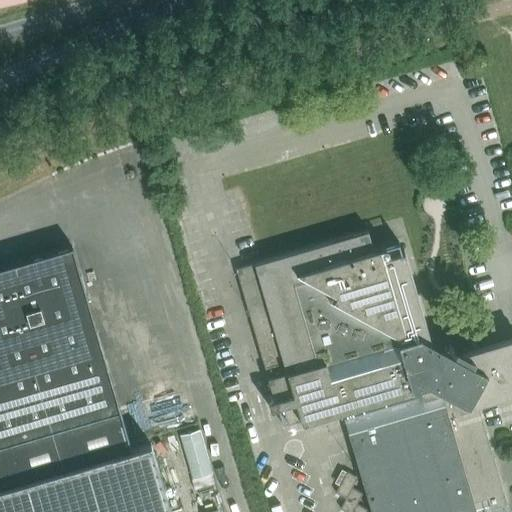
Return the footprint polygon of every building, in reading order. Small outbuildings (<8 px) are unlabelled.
[(511,339),(472,351),(465,353),(446,343),(443,347),(430,340),(404,250),(401,250),(398,241),(372,248),(367,229),(235,268),(273,399),(271,399),(270,400),(269,400),(269,401),(268,402),(268,403),(269,405),(270,406),(271,407),(272,407),(273,407),(277,406),(282,425),(338,409),(340,416),(344,418),(343,419),(370,511),(475,511),(473,502),(486,498),(490,508),(506,503),(476,400),(511,389),(511,339)] [(73,246),(70,247),(0,267),(0,474),(129,436),(73,246)] [(179,434),(192,478),(212,472),(200,429),(179,434)] [(0,511),(170,511),(150,443),(132,448),(129,436),(0,474),(0,511)] [(347,471),(335,492),(346,498),(351,488),(357,477),(347,471)] [(346,498),(340,509),(346,511),(351,511),(356,504),(362,493),(351,488),(346,498)] [(204,507),(205,511),(222,511),(220,503),(204,507)]
